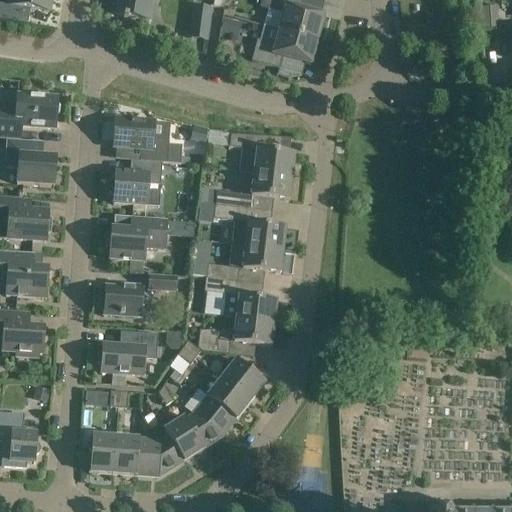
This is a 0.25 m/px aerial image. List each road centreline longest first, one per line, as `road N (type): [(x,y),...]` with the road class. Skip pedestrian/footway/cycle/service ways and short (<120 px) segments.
road 1 (residential): [(330,99),(290,408),(221,502),(203,511)]
road 2 (residential): [(59,501),(90,61)]
road 3 (residential): [(90,61),(271,105),(330,99)]
road 4 (residential): [(382,85),(511,103)]
